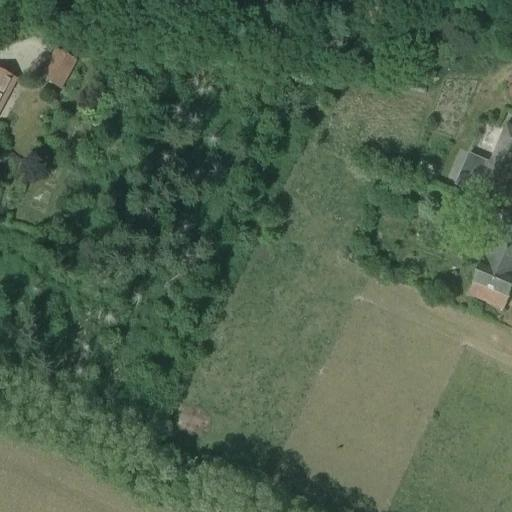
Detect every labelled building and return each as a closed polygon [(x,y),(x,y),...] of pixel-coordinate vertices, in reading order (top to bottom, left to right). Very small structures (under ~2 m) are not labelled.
[(60,91),(77,60),(54,48),(38,78),(60,91)] [(0,104),(13,80),(0,73),(0,104)] [(423,95),(425,85),(406,81),(404,92),(423,95)] [(495,212),(511,172),(511,129),(508,127),(491,165),(469,155),(456,186),(478,196),(475,203),(495,212)] [(511,214),(505,215),(485,265),(483,264),(474,284),(509,299),(511,290),(511,214)] [(347,250),(344,256),(350,259),(352,253),(347,250)]
